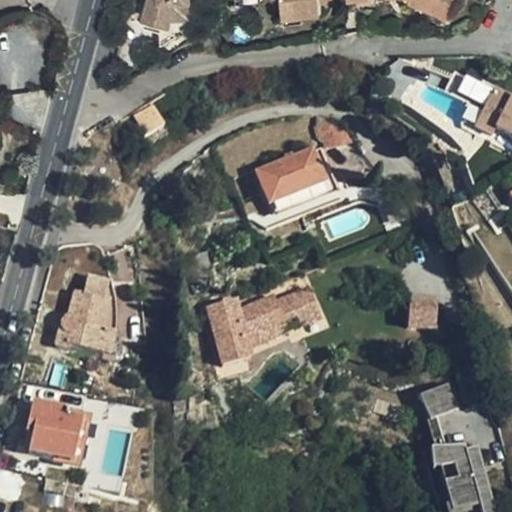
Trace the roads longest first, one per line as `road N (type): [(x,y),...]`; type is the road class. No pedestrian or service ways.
road 1 (residential): [(68,100),(120,100),(183,68),(233,60),(511,45)]
road 2 (tertiary): [(0,357),(68,100)]
